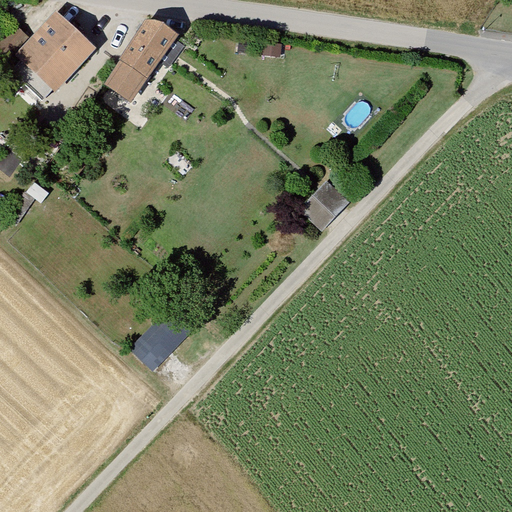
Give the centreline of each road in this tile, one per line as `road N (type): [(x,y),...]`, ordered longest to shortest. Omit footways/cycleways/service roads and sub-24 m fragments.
road 1 (track): [(72,511),(511,55)]
road 2 (unclassified): [(143,0),(511,52)]
